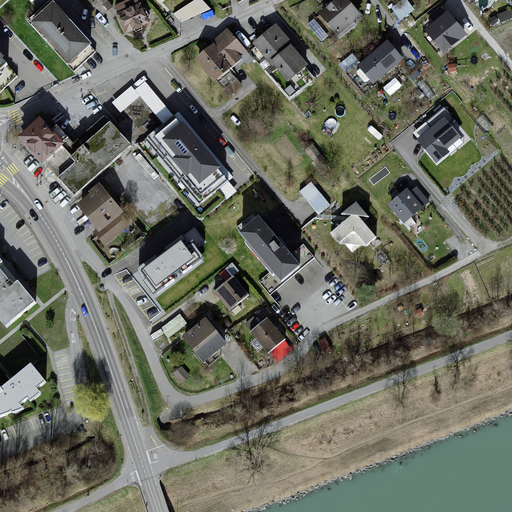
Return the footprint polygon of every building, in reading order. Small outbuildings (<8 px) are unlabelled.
[(141,0),(136,0),(116,9),(129,38),(152,26),(141,0)] [(205,0),(195,0),(174,10),(181,23),(210,9),(205,0)] [(340,38),(364,18),(357,7),(350,0),(340,0),(321,16),(332,28),(340,38)] [(414,10),(406,0),(402,0),(391,8),(400,20),(414,10)] [(62,6),(40,27),(79,68),(101,48),(62,6)] [(511,10),(499,12),(501,20),(511,17),(511,10)] [(466,34),(448,11),(424,30),(443,53),(466,34)] [(266,38),(257,46),(274,64),(293,85),(301,78),(311,70),(294,46),(279,27),(266,38)] [(231,31),(201,62),(217,84),(249,56),(231,31)] [(407,61),(391,42),(360,68),(370,77),(376,86),(407,61)] [(0,56),(0,81),(14,71),(0,56)] [(386,87),(391,93),(402,84),(397,78),(386,87)] [(181,115),(149,143),(205,204),(235,180),(181,115)] [(444,117),(416,139),(436,163),(450,152),(447,148),(461,137),(444,117)] [(81,157),(49,121),(26,142),(80,202),(139,150),(117,125),(81,157)] [(312,183),(301,192),(319,215),(330,206),(312,183)] [(106,188),(81,207),(104,235),(128,215),(106,188)] [(410,191),(391,207),(407,227),(432,207),(418,190),(412,194),(410,191)] [(357,204),(343,216),(354,218),(361,219),(371,220),(357,204)] [(361,219),(354,218),(334,233),(342,244),(369,248),(378,240),(361,219)] [(262,221),(241,238),(283,289),(304,272),(262,221)] [(165,267),(147,279),(157,293),(202,261),(194,250),(205,243),(194,228),(183,236),(191,247),(174,259),(171,255),(161,262),(165,267)] [(0,320),(7,330),(37,306),(21,287),(17,290),(1,270),(5,267),(0,260),(0,320)] [(236,278),(216,295),(234,314),(252,297),(236,278)] [(269,320),(253,334),(270,355),(287,341),(269,320)] [(209,321),(183,340),(205,363),(230,349),(209,321)] [(7,389),(0,380),(0,421),(29,411),(51,385),(36,366),(7,389)]
